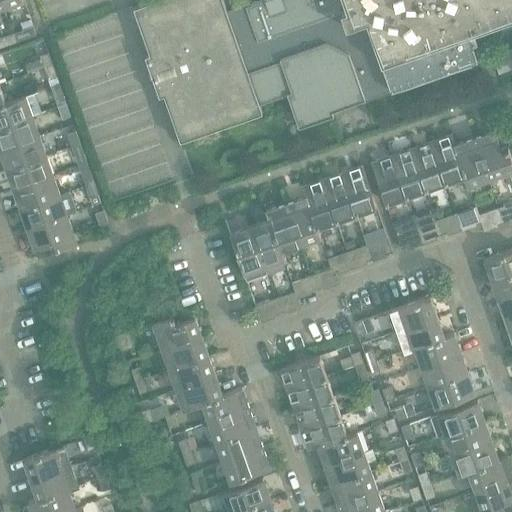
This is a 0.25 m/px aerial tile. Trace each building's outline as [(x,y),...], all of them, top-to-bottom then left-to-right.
[(331,113),(330,109),(361,98),(362,100),(392,90),(391,88),(477,58),(465,24),(477,20),(479,26),(511,14),(511,0),(257,0),(245,4),(244,3),(233,7),(234,11),(225,14),(220,0),(149,0),(132,6),(148,53),(144,55),(158,95),(162,93),(178,139),(260,110),(257,103),(286,93),(297,125),(331,113)] [(30,26),(12,32),(16,41),(33,35),(36,34),(35,32),(33,25),(30,26)] [(12,32),(0,36),(0,46),(16,41),(12,32)] [(511,48),(492,55),(498,73),(511,68),(511,48)] [(46,52),(40,54),(41,58),(44,66),(52,63),(48,51),(46,52)] [(41,58),(24,64),(27,72),(42,66),(44,66),(41,58)] [(52,63),(44,66),(48,79),(56,76),(52,63)] [(59,82),(50,85),(58,106),(66,103),(59,82)] [(5,102),(0,103),(0,125),(30,115),(30,114),(41,109),(34,90),(23,94),(4,100),(5,102)] [(66,103),(58,106),(62,118),(70,115),(66,103)] [(30,115),(0,125),(0,147),(37,135),(30,115)] [(75,130),(67,133),(71,145),(80,142),(75,130)] [(493,130),(473,137),(486,175),(511,166),(511,163),(506,147),(499,149),(493,130)] [(451,133),(430,141),(443,179),(462,172),(463,172),(453,144),(454,144),(451,133)] [(37,135),(0,147),(0,153),(5,168),(44,155),(37,135)] [(473,137),(454,144),(453,144),(463,172),(462,172),(466,183),(486,175),(473,137)] [(430,141),(410,148),(424,186),(443,179),(430,141)] [(80,142),(71,145),(78,163),(86,160),(80,142)] [(410,148),(390,155),(404,193),(424,186),(410,148)] [(44,155),(5,168),(12,187),(51,174),(44,155)] [(383,200),(404,193),(390,155),(370,162),(383,200)] [(86,160),(78,163),(85,185),(94,182),(86,160)] [(360,165),(340,172),(353,211),(374,204),(360,165)] [(340,172),(320,179),(334,218),(353,211),(340,172)] [(51,174),(12,187),(19,207),(58,194),(51,174)] [(314,225),(315,224),(334,218),(320,179),(300,187),(303,196),(304,195),(314,225)] [(94,182),(85,185),(89,196),(98,193),(94,182)] [(58,194),(19,207),(26,227),(65,213),(75,210),(69,190),(58,194)] [(319,234),(315,224),(314,225),(304,195),(303,196),(284,202),(298,241),(319,234)] [(264,210),(267,220),(268,219),(278,248),(279,248),(298,241),(284,202),(264,210)] [(504,204),(497,207),(503,224),(510,222),(504,204)] [(476,205),(468,208),(474,225),(481,222),(482,222),(476,205)] [(497,207),(490,209),(496,226),(503,224),(497,207)] [(103,209),(95,212),(99,223),(99,225),(106,222),(108,222),(103,209)] [(65,213),(26,227),(33,247),(52,240),(54,247),(74,240),(72,233),(65,213)] [(436,219),(435,219),(441,236),(447,234),(441,217),(436,219)] [(267,220),(249,226),(262,265),(283,257),(279,248),(278,248),(268,219),(267,220)] [(435,219),(429,221),(435,238),(441,236),(435,219)] [(261,265),(262,265),(249,226),(228,234),(245,281),(264,274),(261,265)] [(402,231),(396,233),(402,250),(408,248),(402,231)] [(387,236),(381,239),(386,255),(393,253),(387,236)] [(353,238),(344,242),(347,250),(356,247),(353,238)] [(365,244),(359,246),(365,263),(371,261),(365,244)] [(511,248),(483,258),(490,278),(511,271),(511,248)] [(328,257),(327,257),(332,274),(334,274),(339,272),(333,255),(328,257)] [(511,271),(490,278),(497,298),(511,292),(511,271)] [(317,272),(311,274),(317,291),(323,289),(317,272)] [(311,274),(305,276),(311,293),(317,291),(311,274)] [(511,292),(497,298),(504,318),(511,315),(511,292)] [(280,296),(274,298),(280,314),(286,312),(280,296)] [(389,310),(396,330),(436,316),(429,296),(389,310)] [(274,298),(268,300),(274,317),(280,314),(274,298)] [(151,322),(161,350),(200,336),(192,315),(173,322),(171,315),(151,322)] [(403,351),(415,347),(415,346),(443,336),(443,335),(436,316),(396,330),(403,351)] [(369,317),(353,323),(356,329),(358,335),(373,330),(369,317)] [(415,346),(415,347),(421,365),(460,352),(453,331),(443,335),(443,336),(415,346)] [(117,348),(125,345),(121,333),(113,335),(117,348)] [(161,350),(168,369),(207,356),(200,336),(161,350)] [(372,348),(363,351),(368,363),(376,360),(372,348)] [(359,350),(351,353),(355,365),(363,362),(359,350)] [(421,365),(428,385),(467,372),(460,352),(421,365)] [(279,369),(286,389),(325,375),(318,355),(279,369)] [(168,369),(175,389),(214,376),(207,356),(168,369)] [(376,360),(368,363),(372,375),(376,374),(380,373),(376,360)] [(363,362),(355,365),(359,377),(366,375),(368,374),(363,362)] [(130,369),(134,381),(144,378),(139,365),(130,369)] [(474,392),(467,372),(428,385),(435,405),(474,392)] [(286,389),(293,410),(333,396),(325,375),(286,389)] [(221,395),(220,394),(214,376),(175,389),(182,410),(201,403),(201,402),(221,395)] [(148,390),(144,378),(134,381),(138,393),(148,390)] [(390,384),(381,388),(386,400),(394,396),(390,384)] [(201,403),(208,421),(247,408),(240,387),(220,394),(221,395),(201,402),(201,403)] [(376,388),(369,391),(373,402),(381,399),(377,388),(376,388)] [(293,410),(300,428),(339,414),(333,396),(293,410)] [(381,399),(373,402),(377,415),(386,412),(381,399)] [(437,435),(445,433),(483,419),(476,399),(430,415),(437,435)] [(403,404),(394,407),(395,408),(398,419),(407,416),(403,404)] [(208,421),(215,441),(254,427),(247,408),(208,421)] [(144,423),(151,421),(147,409),(140,411),(144,423)] [(168,428),(176,425),(172,414),(164,416),(168,428)] [(307,448),(317,445),(346,434),(339,414),(300,428),(307,448)] [(388,419),(385,420),(389,432),(397,429),(398,429),(393,417),(388,419)] [(445,433),(451,453),(490,439),(483,419),(445,433)] [(409,423),(401,426),(405,438),(414,435),(409,423)] [(215,441),(222,461),(261,447),(254,427),(215,441)] [(317,445),(324,464),(363,450),(357,431),(346,434),(317,445)] [(92,434),(83,437),(88,449),(96,447),(92,434)] [(176,441),(180,453),(189,450),(185,438),(176,441)] [(458,473),(468,469),(497,458),(490,439),(451,453),(458,473)] [(62,445),(23,459),(30,479),(62,468),(69,465),(62,445)] [(394,448),(398,460),(407,457),(403,445),(394,448)] [(268,467),(261,447),(222,461),(229,481),(268,467)] [(85,452),(88,459),(99,455),(96,448),(85,452)] [(193,462),(189,450),(180,453),(184,465),(193,462)] [(324,464),(331,484),(371,470),(363,450),(324,464)] [(419,451),(410,454),(415,466),(423,463),(419,451)] [(511,470),(506,454),(497,458),(468,469),(474,488),(511,475),(511,470)] [(411,470),(407,457),(398,460),(403,473),(411,470)] [(102,463),(93,466),(98,478),(106,476),(102,463)] [(62,468),(30,479),(36,498),(37,499),(67,488),(68,489),(77,486),(69,465),(62,468)] [(331,484),(338,504),(377,489),(371,470),(331,484)] [(417,474),(421,485),(429,481),(426,471),(417,474)] [(511,497),(511,475),(474,488),(482,511),(493,511),(504,508),(502,501),(511,497)] [(106,476),(98,478),(102,490),(108,488),(110,487),(106,476)] [(222,491),(229,511),(269,498),(261,477),(222,491)] [(194,493),(203,490),(198,478),(190,481),(194,493)] [(434,495),(429,481),(421,485),(426,498),(434,495)] [(413,501),(421,498),(417,486),(408,489),(413,501)] [(36,498),(27,501),(30,511),(61,511),(74,508),(68,489),(67,488),(37,499),(36,498)] [(379,511),(385,510),(377,489),(338,504),(340,511),(373,511),(374,511),(379,511)] [(229,511),(273,511),(269,498),(229,511)] [(190,511),(195,511),(199,511),(196,500),(187,503),(190,511)] [(415,506),(416,511),(426,511),(423,503),(415,506)]
